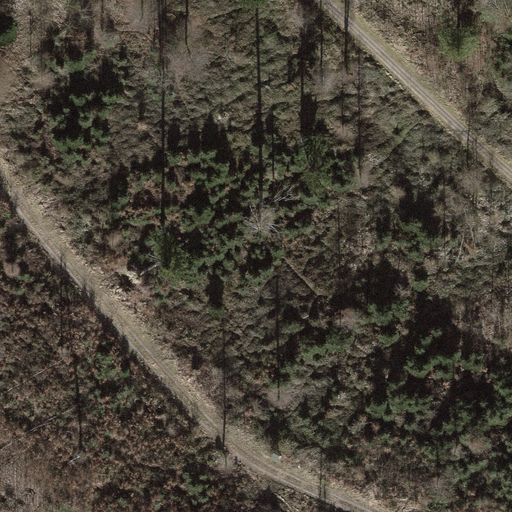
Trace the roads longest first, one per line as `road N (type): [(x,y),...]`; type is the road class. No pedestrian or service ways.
road 1 (track): [(360,511),(250,453),(186,398),(0,169)]
road 2 (track): [(511,175),(322,0)]
